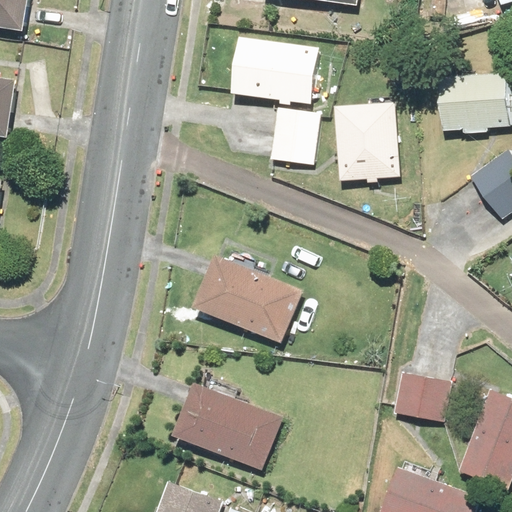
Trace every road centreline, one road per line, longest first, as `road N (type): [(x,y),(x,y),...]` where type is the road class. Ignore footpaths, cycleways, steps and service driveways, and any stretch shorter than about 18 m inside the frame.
road 1 (residential): [(145,0),(82,370)]
road 2 (residential): [(82,370),(26,511)]
